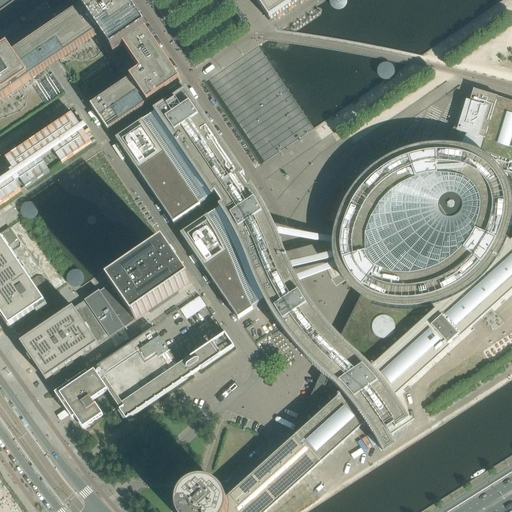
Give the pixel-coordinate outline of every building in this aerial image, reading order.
[(108,133),(169,91),(180,84),(180,82),(124,0),(77,0),(77,1),(80,5),(26,42),(28,45),(29,44),(46,70),(54,64),(60,61),(100,34),(114,55),(124,48),(141,73),(91,107),(108,133)] [(254,0),(262,10),(276,0),(254,0)] [(276,0),(262,10),(270,22),(303,0),(276,0)] [(334,9),(336,10),(338,11),(341,11),(343,9),(345,8),(346,6),(346,3),(345,1),(344,0),(332,0),(332,2),(332,5),(332,7),(334,9)] [(0,101),(46,70),(29,44),(28,45),(26,42),(12,51),(9,47),(7,47),(0,51),(0,101)] [(382,78),(384,79),(386,80),(389,80),(391,79),(393,77),(394,75),(394,73),(394,71),(393,69),(391,67),(389,66),(387,66),(385,66),(383,67),(381,69),(380,71),(380,74),(381,76),(382,78)] [(296,437),(284,447),(291,454),(297,461),(308,473),(310,475),(311,474),(312,474),(321,465),(366,425),(373,436),(377,443),(381,450),(393,444),(394,443),(388,432),(394,428),(396,431),(410,422),(405,412),(398,403),(395,398),(511,292),(511,102),(473,90),(471,98),(469,104),(466,103),(449,138),(448,140),(447,142),(448,142),(450,143),(450,145),(450,149),(443,149),(440,149),(431,149),(422,151),(413,153),(410,153),(402,156),(393,160),(385,164),(382,167),(381,168),(373,173),(366,179),(360,186),(354,193),(351,199),(347,205),(343,213),(340,222),(337,232),(336,238),(336,239),(335,241),(335,245),(335,249),(335,252),(335,254),(336,256),(336,259),(337,262),(337,263),(338,267),(340,270),(341,273),(342,274),(343,276),(347,282),(351,287),(356,292),(361,296),(340,339),(322,375),(321,376),(320,379),(311,397),(307,403),(306,406),(300,417),(292,434),(293,435),(293,434),(296,437)] [(176,171),(195,199),(210,189),(215,196),(212,198),(213,199),(216,197),(225,191),(224,190),(234,184),(239,180),(244,177),(245,176),(244,176),(237,164),(186,91),(154,113),(155,114),(156,115),(157,117),(144,125),(157,144),(176,171)] [(0,205),(21,191),(61,164),(92,143),(72,114),(5,159),(14,172),(0,181),(0,205)] [(117,141),(172,223),(199,205),(195,199),(176,171),(157,144),(144,125),(142,122),(117,141)] [(208,218),(181,236),(239,320),(253,311),(253,310),(265,302),(265,301),(260,289),(271,282),(291,267),(290,265),(285,254),(278,236),(276,231),(274,226),(271,219),(267,212),(260,200),(253,188),(252,188),(249,190),(246,186),(242,179),(244,178),(245,177),(245,176),(244,177),(239,180),(234,184),(224,190),(225,191),(216,197),(220,202),(223,207),(220,210),(220,211),(209,219),(208,218)] [(22,216),(23,217),(24,219),(25,220),(27,221),(28,222),(29,222),(31,222),(33,222),(35,221),(36,220),(38,218),(39,216),(39,215),(39,213),(39,212),(38,210),(37,209),(35,207),(34,207),(32,206),(30,206),(29,206),(27,207),(26,207),(25,209),(23,210),(24,210),(23,212),(22,214),(22,216)] [(0,316),(9,331),(45,306),(40,300),(52,292),(9,229),(0,235),(0,316)] [(335,245),(336,239),(276,231),(278,236),(330,244),(335,245)] [(180,290),(189,285),(191,284),(165,247),(164,248),(156,254),(155,254),(153,255),(153,256),(145,262),(144,262),(142,263),(134,269),(133,269),(132,270),(131,271),(123,277),(122,276),(121,277),(120,278),(112,284),(111,284),(110,285),(100,292),(125,329),(135,322),(137,321),(137,320),(145,314),(146,315),(148,314),(148,313),(156,307),(157,307),(158,306),(159,305),(167,300),(168,300),(169,299),(170,298),(178,292),(179,292),(180,291),(180,290)] [(336,259),(335,254),(331,255),(290,265),(291,267),(292,270),(332,260),(336,259)] [(338,267),(337,262),(333,264),(296,278),(298,282),(334,268),(338,267)] [(271,282),(260,289),(265,301),(265,302),(271,314),(272,314),(279,327),(280,327),(284,333),(288,339),(293,345),(298,350),(302,356),(307,361),(312,366),(322,375),(340,339),(334,332),(329,326),(324,320),(319,314),(312,305),(304,292),(298,282),(296,278),(292,270),(291,267),(271,282)] [(68,284),(68,286),(70,288),(71,289),(72,290),(73,290),(75,291),(77,291),(79,290),(80,289),(82,288),(83,286),(84,285),(84,283),(84,281),(84,280),(83,279),(83,277),(81,276),(79,275),(78,274),(76,274),(74,274),(73,275),(71,276),(70,277),(69,278),(68,280),(68,282),(68,284)] [(100,292),(84,303),(109,340),(125,329),(100,292)] [(74,310),(20,347),(45,383),(99,347),(109,340),(84,303),(74,310)] [(126,421),(234,347),(226,334),(191,358),(186,361),(180,351),(172,357),(154,329),(97,367),(98,370),(99,371),(96,373),(95,372),(90,375),(87,372),(54,394),(65,410),(66,409),(67,410),(66,411),(69,416),(71,415),(71,416),(70,417),(73,421),(75,419),(84,431),(105,417),(98,406),(96,407),(92,402),(107,392),(107,391),(108,390),(109,392),(109,393),(121,410),(120,411),(126,421)] [(230,495),(227,499),(229,507),(227,511),(268,511),(310,475),(308,473),(297,461),(291,454),(284,447),(279,452),(273,457),(268,462),(263,466),(257,471),(252,476),(246,481),(241,486),(236,491),(231,495),(230,495)] [(227,511),(229,507),(227,499),(225,495),(222,491),(219,488),(216,486),(212,484),(208,483),(203,483),(199,483),(195,484),(191,486),(187,488),(184,491),(182,494),(180,498),(178,502),(178,506),(178,510),(177,511),(227,511)]
